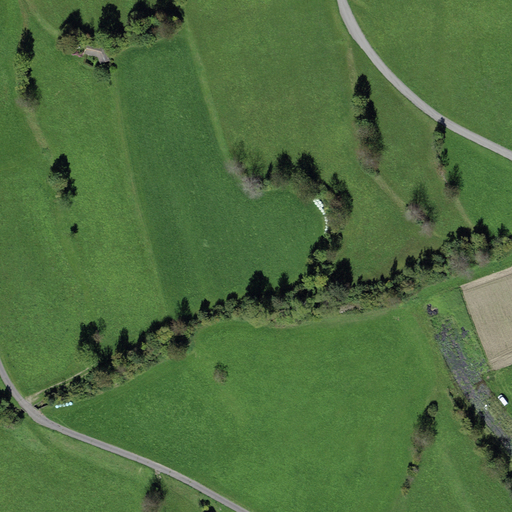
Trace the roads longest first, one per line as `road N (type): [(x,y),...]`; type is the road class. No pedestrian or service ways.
road 1 (unclassified): [(243,511),(184,478),(41,420),(19,402),(0,367)]
road 2 (unclassified): [(341,0),(381,70),(429,114),(511,154)]
